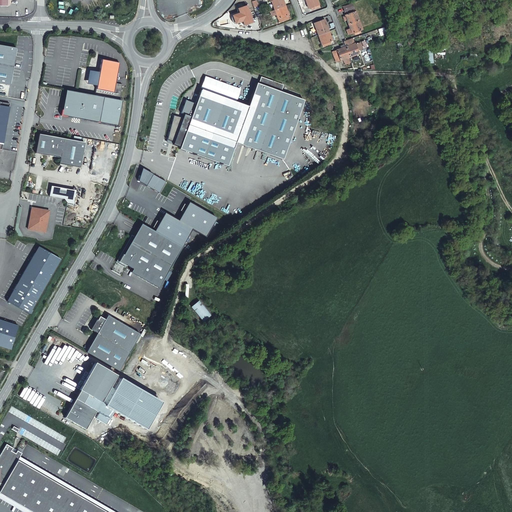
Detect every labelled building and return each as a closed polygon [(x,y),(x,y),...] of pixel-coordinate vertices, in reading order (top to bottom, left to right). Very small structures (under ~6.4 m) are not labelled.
[(275,10),(285,6),(282,0),(273,0),(274,0),(272,1),(275,10)] [(317,0),(305,0),(309,8),(311,7),(312,9),(317,7),(319,6),(317,0)] [(289,17),(285,6),(275,10),(278,19),(280,18),(281,20),(289,17)] [(253,24),(246,8),(237,12),(239,16),(232,19),(236,27),(242,24),(244,28),(253,24)] [(347,20),(349,24),(359,20),(356,12),(353,12),(353,11),(347,13),(348,15),(345,15),(346,16),(343,17),(345,21),(347,20)] [(314,24),(318,35),(329,31),(324,20),(314,24)] [(359,20),(349,24),(350,28),(352,33),(354,32),(355,34),(360,32),(360,30),(362,29),(359,20)] [(329,31),(318,35),(321,44),(324,43),(324,45),(330,43),(330,41),(332,40),(329,31)] [(346,46),(349,57),(358,53),(360,53),(359,51),(357,51),(357,50),(359,49),(357,43),(355,44),(354,43),(350,45),(349,43),(345,44),(346,46)] [(16,48),(0,44),(0,83),(9,85),(16,48)] [(338,61),(349,57),(346,46),(345,47),(341,48),(335,50),(338,61)] [(116,83),(120,63),(102,59),(99,73),(93,72),(91,84),(97,85),(95,95),(103,97),(120,100),(122,87),(116,86),(116,83)] [(172,117),(167,143),(227,165),(235,142),(283,160),(303,100),(282,90),(282,86),(258,77),(247,107),(199,92),(195,104),(186,100),(180,116),(172,117)] [(99,122),(103,97),(66,90),(62,115),(99,122)] [(0,101),(0,148),(1,149),(9,103),(0,101)] [(84,142),(38,134),(35,153),(60,157),(58,163),(80,167),(84,142)] [(164,214),(154,232),(181,247),(190,229),(205,236),(215,218),(188,203),(177,220),(164,214)] [(49,210),(31,207),(28,228),(45,231),(49,210)] [(141,224),(134,236),(140,240),(147,227),(141,224)] [(167,271),(181,247),(154,232),(147,227),(140,240),(134,236),(123,255),(122,254),(118,261),(125,265),(126,265),(160,284),(163,278),(167,271)] [(123,255),(134,236),(131,235),(117,260),(118,261),(122,254),(123,255)] [(61,259),(39,247),(7,302),(29,314),(61,259)] [(125,265),(118,261),(113,271),(120,275),(125,265)] [(97,333),(86,352),(119,371),(140,334),(107,315),(105,319),(99,316),(97,320),(96,319),(90,329),(97,333)] [(18,329),(0,323),(0,350),(10,354),(18,329)] [(93,363),(75,399),(95,410),(115,375),(93,363)] [(95,410),(75,399),(64,417),(84,429),(95,410)] [(0,492),(34,511),(104,511),(16,461),(19,456),(21,453),(17,450),(15,453),(11,450),(12,447),(6,444),(0,453),(0,492)] [(16,461),(104,511),(115,511),(19,456),(16,461)] [(34,511),(0,492),(0,498),(23,511),(34,511)]
